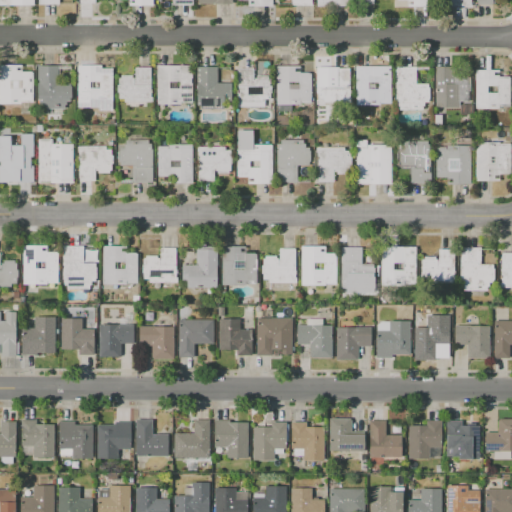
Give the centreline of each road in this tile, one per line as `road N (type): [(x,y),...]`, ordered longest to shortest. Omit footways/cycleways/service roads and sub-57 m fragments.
road 1 (residential): [(0,215),(511,211)]
road 2 (residential): [(0,388),(511,392)]
road 3 (residential): [(0,34),(511,36)]
